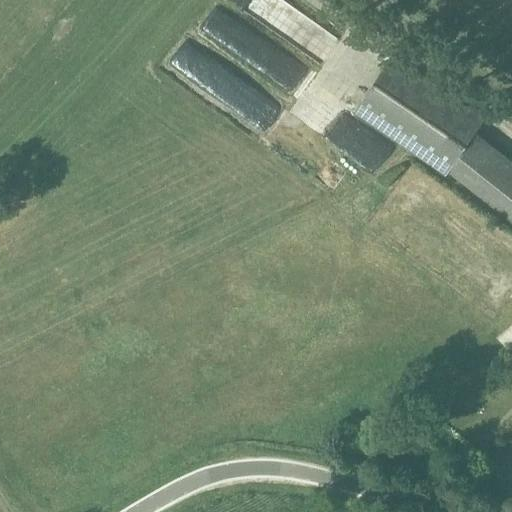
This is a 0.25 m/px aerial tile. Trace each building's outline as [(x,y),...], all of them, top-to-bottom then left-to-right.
[(291,33),(292,73),(328,72),(327,32),(291,33)] [(275,50),(256,65),(267,79),(286,64),(275,50)] [(392,57),(354,112),(447,175),(449,173),(476,133),(484,121),(392,57)] [(351,126),(333,142),(366,177),(384,161),(351,126)] [(511,161),(476,133),(449,173),(511,223),(511,161)]
